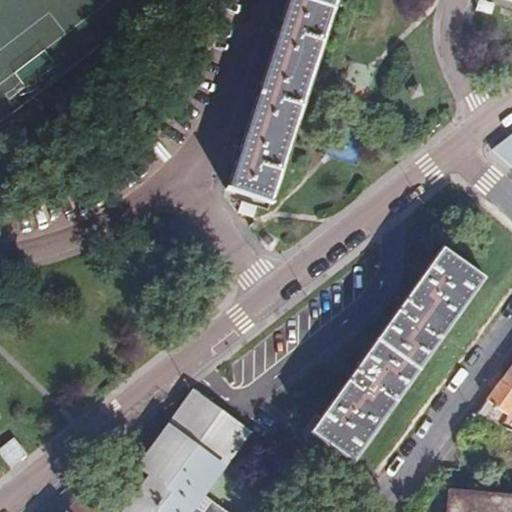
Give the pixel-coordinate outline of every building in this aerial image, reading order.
[(335,0),(289,0),(229,188),(271,201),(335,0)] [(511,132),(490,149),(511,168),(511,132)] [(441,248),(409,293),(396,311),(353,371),(340,389),(310,430),(354,461),(484,277),(441,248)] [(396,311),(409,293),(399,286),(386,303),(396,311)] [(331,382),(340,389),(353,371),(344,364),(331,382)] [(511,365),(501,380),(511,388),(511,365)] [(511,432),(511,388),(501,380),(488,398),(475,416),(511,432)] [(202,495),(246,433),(192,393),(134,471),(147,481),(124,511),(224,511),(210,501),(201,511),(198,511),(192,507),(202,495)] [(0,456),(11,469),(27,456),(12,441),(0,451),(0,456)] [(511,511),(511,495),(450,489),(447,511),(511,511)] [(201,511),(210,501),(202,495),(192,507),(198,511),(201,511)] [(89,511),(80,502),(70,511),(89,511)]
